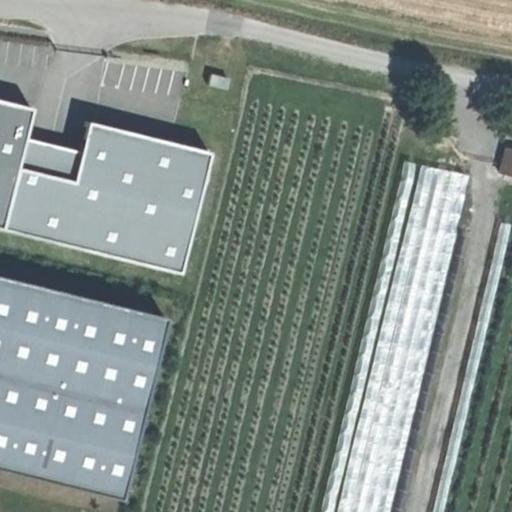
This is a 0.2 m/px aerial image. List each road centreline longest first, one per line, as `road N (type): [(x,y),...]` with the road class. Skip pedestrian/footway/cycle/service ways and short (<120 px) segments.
road 1 (track): [(511,86),(156,8)]
road 2 (unclassified): [(156,8),(0,2)]
